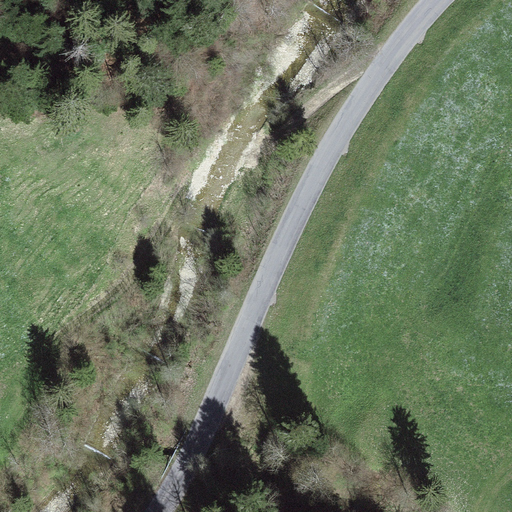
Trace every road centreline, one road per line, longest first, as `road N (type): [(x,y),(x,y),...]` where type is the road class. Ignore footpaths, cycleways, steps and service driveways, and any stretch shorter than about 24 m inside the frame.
road 1 (unclassified): [(432,0),(331,136),(159,511)]
road 2 (track): [(375,69),(330,87),(241,172),(193,178),(128,275),(86,314),(0,369)]
